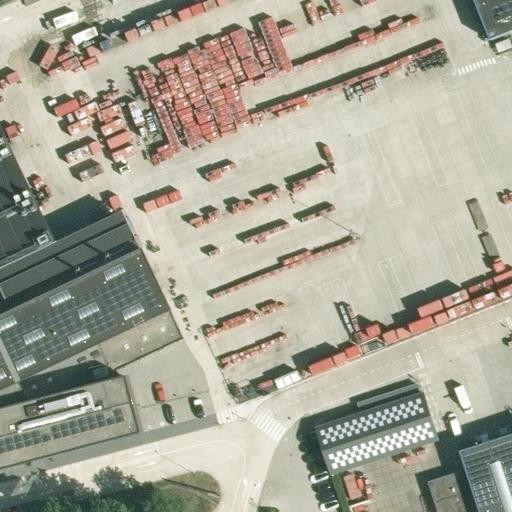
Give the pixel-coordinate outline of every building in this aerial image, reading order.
[(511,0),(474,0),(491,41),(511,32),(511,0)] [(389,143),(419,131),(415,121),(385,133),(389,143)] [(407,150),(412,167),(443,159),(439,142),(407,150)] [(492,167),(511,157),(511,152),(510,148),(488,158),(492,167)] [(409,239),(409,217),(391,218),(390,207),(378,207),(378,223),(362,223),(363,241),(375,241),(375,256),(397,256),(397,263),(406,263),(406,239),(409,239)] [(486,229),(511,225),(511,212),(484,217),(486,229)] [(480,220),(459,227),(463,239),(484,232),(480,220)] [(53,284),(88,269),(79,249),(45,265),(53,284)] [(0,481),(135,445),(120,389),(115,390),(112,383),(179,351),(136,262),(0,327),(0,481)] [(446,419),(457,416),(447,384),(436,387),(446,419)] [(315,429),(330,475),(356,467),(439,440),(424,394),(315,429)] [(511,511),(511,429),(457,447),(465,471),(429,483),(438,511),(511,511)] [(368,472),(344,480),(347,490),(372,483),(368,472)]
